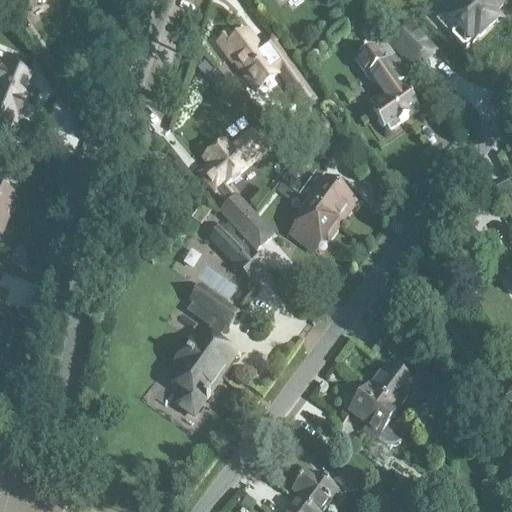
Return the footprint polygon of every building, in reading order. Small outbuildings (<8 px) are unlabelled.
[(21,0),(29,12),(42,4),(43,5),(51,0),(21,0)] [(452,37),(465,50),(471,45),(472,47),(499,21),(496,18),(509,5),(503,0),(468,0),(456,12),(452,7),(443,16),(438,21),(438,26),(449,38),(452,37)] [(352,21),(358,30),(369,23),(363,14),(352,21)] [(407,26),(389,44),(415,72),(437,51),(423,37),(420,39),(407,26)] [(232,57),(257,92),(282,75),(266,52),(264,53),(250,33),(237,42),(233,36),(220,45),(229,59),(232,57)] [(367,79),(375,83),(388,101),(374,112),(376,115),(374,117),(384,131),(386,129),(390,133),(419,112),(401,86),(410,80),(383,42),(355,62),(367,79)] [(0,133),(12,138),(27,100),(35,80),(0,66),(0,133)] [(280,81),(297,104),(311,93),(295,70),(280,81)] [(228,87),(215,73),(215,74),(209,80),(208,81),(221,94),(228,87)] [(310,122),(324,142),(336,133),(323,113),(310,122)] [(218,215),(239,236),(254,215),(237,197),(235,199),(226,187),(231,183),(235,183),(240,179),(240,175),(267,153),(251,134),(231,151),(225,143),(203,161),(209,168),(198,176),(215,198),(216,197),(225,208),(218,215)] [(278,172),(289,164),(280,152),(270,160),(278,172)] [(0,235),(1,236),(16,198),(14,197),(18,186),(0,179),(0,235)] [(315,196),(307,206),(339,228),(355,207),(338,194),(340,190),(329,181),(317,197),(315,196)] [(282,186),(277,194),(288,201),(293,194),(282,186)] [(202,204),(191,218),(200,225),(211,211),(202,204)] [(329,242),(339,228),(307,206),(300,217),(306,221),(292,239),(314,255),(325,240),(329,242)] [(275,237),(254,215),(239,236),(256,255),(275,237)] [(262,275),(266,271),(249,254),(252,251),(230,230),(215,244),(252,284),(255,282),(263,275),(262,275)] [(173,407),(187,417),(194,423),(198,417),(233,368),(232,367),(239,357),(217,342),(225,331),(228,333),(241,315),(201,287),(188,305),(191,307),(187,314),(210,330),(207,334),(203,332),(197,341),(194,338),(170,371),(173,374),(166,384),(181,396),(173,407)] [(389,328),(399,342),(409,335),(400,321),(389,328)] [(403,417),(407,420),(409,422),(427,397),(429,394),(436,403),(445,395),(426,366),(405,381),(388,369),(370,393),(403,417)] [(377,444),(379,441),(383,444),(387,446),(391,447),(395,446),(399,445),(402,442),(404,438),(404,434),(404,430),(402,426),(407,420),(403,417),(370,393),(368,391),(350,416),(368,429),(364,435),(377,444)] [(511,398),(502,405),(511,422),(511,398)] [(489,410),(477,417),(474,419),(487,443),(503,433),(489,410)] [(511,462),(497,471),(511,496),(511,462)] [(361,486),(341,472),(333,483),(353,497),(361,486)] [(300,499),(297,502),(310,511),(323,511),(338,492),(315,475),(314,478),(307,473),(292,493),(300,499)] [(507,489),(498,475),(490,481),(499,495),(507,489)] [(423,511),(400,495),(391,507),(397,511),(423,511)] [(310,511),(297,502),(290,511),(310,511)]
